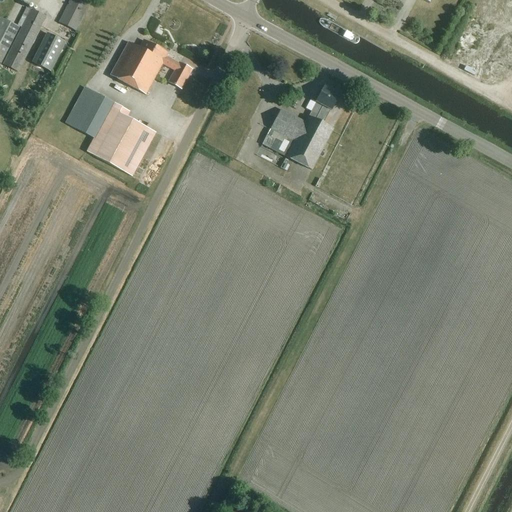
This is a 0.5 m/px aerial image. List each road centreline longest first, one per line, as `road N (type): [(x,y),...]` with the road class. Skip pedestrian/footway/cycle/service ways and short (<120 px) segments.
road 1 (track): [(230,49),(19,472),(0,482)]
road 2 (secondary): [(511,162),(245,18)]
road 3 (track): [(326,0),(511,107)]
